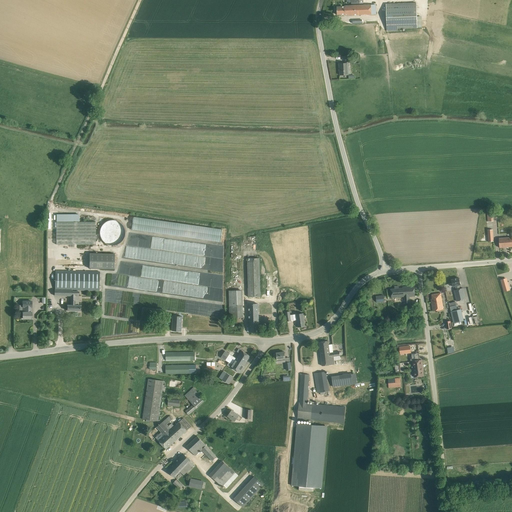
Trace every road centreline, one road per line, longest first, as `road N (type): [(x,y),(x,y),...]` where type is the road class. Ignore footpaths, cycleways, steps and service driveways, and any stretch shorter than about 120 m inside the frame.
road 1 (track): [(0,126),(75,144),(88,142),(96,126),(338,134)]
road 2 (unclassified): [(383,271),(324,80),(318,0)]
road 3 (unclassified): [(267,340),(146,339),(0,355)]
road 4 (unclassified): [(447,511),(420,267)]
road 5 (track): [(48,213),(140,0)]
road 6 (unclassified): [(122,511),(232,396),(267,340)]
road 7 (track): [(511,124),(396,120),(338,134)]
road 8 (unclassified): [(267,340),(326,327),(355,288),(383,271)]
